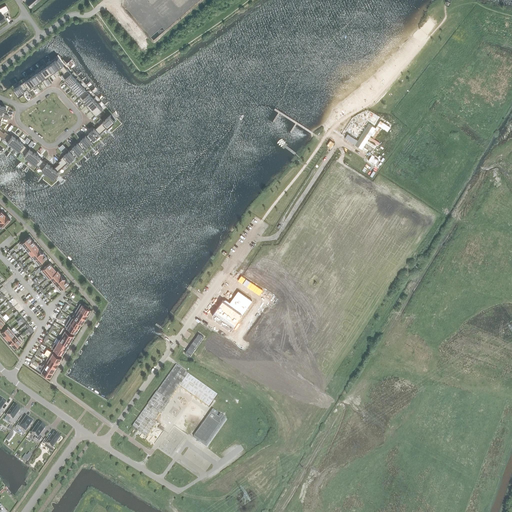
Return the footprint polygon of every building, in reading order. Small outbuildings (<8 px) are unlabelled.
[(0,22),(5,19),(2,15),(8,10),(6,5),(0,7),(0,22)] [(70,74),(62,63),(59,58),(52,62),(57,69),(59,67),(65,74),(64,75),(67,77),(70,74)] [(52,62),(47,66),(52,73),(57,69),(52,62)] [(47,66),(41,69),(46,76),(52,73),(47,66)] [(41,69),(36,73),(41,80),(46,76),(41,69)] [(36,73),(31,77),(35,84),(41,80),(36,73)] [(67,77),(65,79),(70,85),(75,79),(70,74),(67,77)] [(31,77),(23,83),(27,88),(28,87),(29,87),(30,88),(35,84),(31,77)] [(75,79),(70,85),(74,90),(80,84),(75,79)] [(23,83),(14,89),(19,96),(25,91),(27,89),(27,88),(23,83)] [(80,84),(74,90),(79,94),(81,97),(86,92),(80,84)] [(86,92),(81,97),(83,99),(88,105),(93,99),(86,92)] [(93,99),(88,105),(92,110),(98,104),(93,99)] [(98,104),(92,110),(96,114),(102,109),(98,104)] [(30,111),(23,116),(27,121),(34,116),(30,111)] [(103,122),(95,129),(99,134),(115,120),(110,115),(103,122)] [(349,132),(346,136),(371,153),(377,143),(369,137),(371,134),(376,136),(384,124),(390,128),(392,124),(382,117),(376,126),(370,122),(359,138),(349,132)] [(51,137),(60,128),(55,123),(46,132),(51,137)] [(89,133),(86,136),(91,141),(99,134),(95,129),(94,128),(89,133)] [(8,134),(4,139),(13,146),(17,140),(12,135),(11,136),(8,134)] [(80,141),(78,143),(83,149),(91,141),(86,136),(86,135),(80,140),(80,141)] [(17,140),(13,146),(22,153),(26,148),(26,147),(23,144),(17,140)] [(72,148),(69,151),(74,156),(83,149),(78,143),(72,148)] [(26,148),(22,153),(30,159),(35,153),(29,149),(28,150),(26,148)] [(64,156),(60,159),(61,159),(65,164),(74,156),(69,151),(69,150),(67,153),(64,155),(64,156)] [(35,153),(30,159),(39,166),(43,161),(40,158),(35,153)] [(372,153),(367,161),(372,165),(378,157),(372,153)] [(48,173),(47,173),(54,179),(59,172),(58,171),(65,164),(61,159),(58,162),(60,163),(54,168),(52,167),(48,173)] [(43,161),(39,166),(48,173),(52,167),(47,163),(43,161)] [(10,219),(5,215),(0,220),(0,226),(1,228),(5,224),(6,224),(8,222),(8,221),(10,219)] [(25,247),(33,241),(29,236),(19,244),(23,249),(25,247)] [(33,241),(25,247),(28,251),(36,245),(33,241)] [(32,255),(39,249),(36,245),(28,251),(32,255)] [(36,260),(43,253),(39,249),(32,255),(30,257),(34,261),(36,260)] [(47,257),(43,253),(36,260),(39,264),(47,257)] [(44,275),(46,274),(54,267),(50,263),(40,271),(44,275)] [(57,271),(54,267),(46,274),(49,278),(58,271),(58,270),(57,271)] [(50,277),(53,281),(61,274),(58,271),(49,278),(50,277)] [(61,274),(53,281),(52,282),(55,287),(57,285),(65,279),(61,274)] [(65,279),(57,285),(61,290),(68,283),(67,281),(65,279)] [(222,300),(212,314),(213,318),(231,330),(252,301),(238,291),(229,303),(225,300),(222,300)] [(80,303),(77,308),(88,314),(91,310),(87,308),(88,306),(85,304),(84,305),(80,303)] [(85,319),(88,314),(77,308),(74,313),(85,319)] [(85,319),(74,313),(72,317),(81,323),(82,324),(85,319)] [(71,316),(68,321),(78,328),(81,323),(72,317),(71,316)] [(76,333),(78,328),(68,321),(65,326),(76,333)] [(3,336),(10,329),(7,326),(0,332),(3,336)] [(14,333),(10,329),(3,336),(7,339),(14,333)] [(65,330),(62,335),(71,340),(74,336),(65,330)] [(10,343),(17,337),(14,333),(7,339),(10,343)] [(184,354),(189,357),(203,338),(198,334),(184,354)] [(71,340),(62,335),(59,340),(68,345),(71,340)] [(19,336),(17,337),(10,343),(14,348),(17,345),(17,346),(21,343),(20,342),(23,340),(19,336)] [(65,350),(68,345),(59,340),(57,345),(65,350)] [(65,350),(57,345),(54,349),(62,355),(65,350)] [(48,356),(59,363),(62,358),(51,352),(48,356)] [(59,363),(48,356),(45,361),(56,368),(59,363)] [(56,368),(45,361),(42,366),(53,372),(56,368)] [(132,427),(147,437),(156,425),(153,423),(179,387),(209,408),(218,395),(176,365),(132,427)] [(53,372),(42,366),(40,371),(43,373),(43,374),(46,376),(47,375),(50,377),(53,372)] [(16,418),(21,411),(15,407),(7,417),(11,419),(10,421),(15,425),(18,420),(16,418)] [(213,411),(194,438),(206,446),(225,419),(220,416),(219,418),(216,417),(218,414),(213,411)] [(26,432),(33,422),(27,418),(22,425),(19,423),(16,428),(18,430),(20,428),(26,432)] [(35,439),(37,441),(39,442),(43,437),(40,436),(45,428),(40,425),(39,424),(32,434),(33,435),(36,437),(35,439)] [(60,438),(55,434),(50,440),(48,438),(44,443),(53,449),(60,438)]
